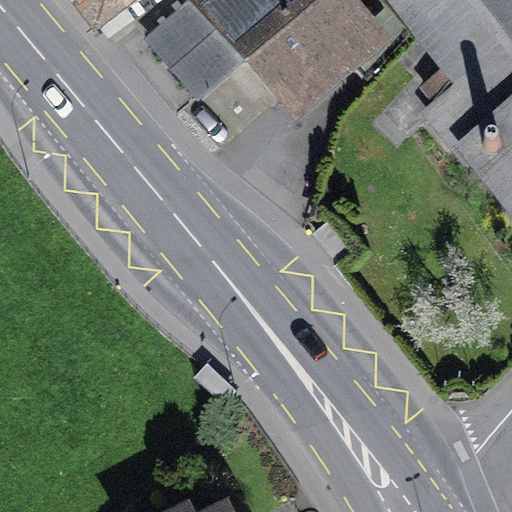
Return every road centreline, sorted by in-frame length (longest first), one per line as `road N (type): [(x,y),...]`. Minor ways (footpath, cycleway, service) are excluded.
road 1 (primary): [(0,6),(229,282),(403,509)]
road 2 (residential): [(511,413),(468,461),(403,509)]
